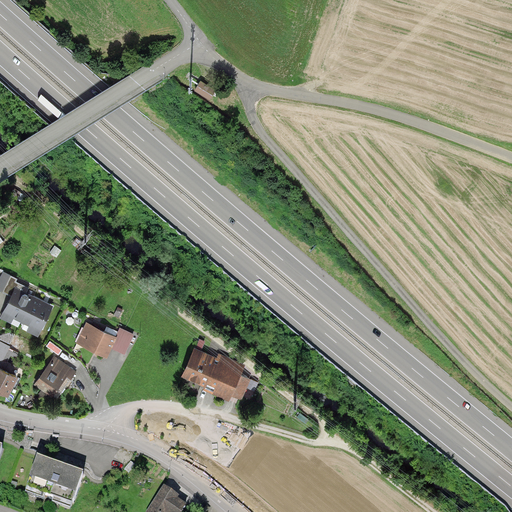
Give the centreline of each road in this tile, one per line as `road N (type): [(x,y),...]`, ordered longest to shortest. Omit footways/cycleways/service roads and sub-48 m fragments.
road 1 (motorway): [(511,449),(286,264),(0,12)]
road 2 (motorway): [(0,52),(511,487)]
road 3 (track): [(0,172),(350,447)]
road 4 (unclassified): [(245,86),(269,142),(511,406)]
road 5 (unclassified): [(245,86),(383,110),(511,157)]
road 6 (unclassified): [(0,411),(144,443),(236,511)]
road 7 (track): [(108,429),(125,410),(173,405),(350,447)]
road 8 (unclassified): [(0,167),(198,43)]
